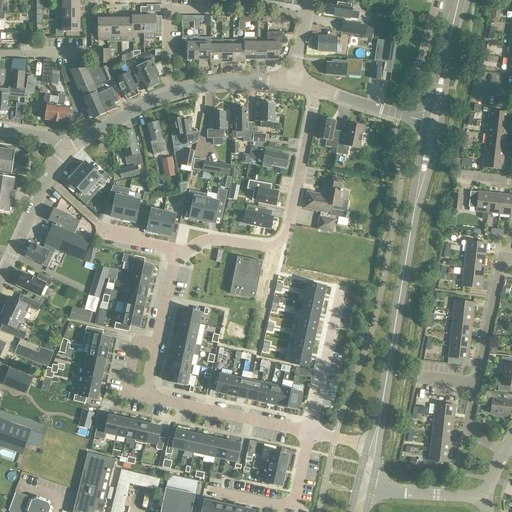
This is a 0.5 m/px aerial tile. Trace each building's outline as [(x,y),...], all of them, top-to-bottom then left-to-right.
[(62,0),(62,9),(80,9),(79,0),(62,0)] [(336,3),(336,4),(334,5),(333,9),(335,10),(334,16),(358,19),(359,12),(351,11),(352,6),(336,3)] [(388,9),(368,5),(366,12),(386,16),(388,9)] [(141,16),(132,16),(133,36),(133,34),(144,34),(144,7),(141,7),(141,16)] [(156,19),(156,16),(147,16),(147,7),(144,7),(144,34),(155,34),(155,38),(162,38),(161,19),(156,19)] [(62,9),(62,20),(80,20),(80,9),(62,9)] [(110,36),(109,16),(98,16),(98,36),(98,40),(110,40),(110,36)] [(121,36),(121,16),(109,16),(110,36),(121,36)] [(133,36),(132,16),(121,16),(121,36),(133,36)] [(199,22),(199,16),(194,16),(194,17),(182,17),(182,27),(189,27),(188,22),(194,22),(194,28),(199,28),(199,22)] [(63,35),(63,32),(80,32),(80,20),(62,20),(62,25),(56,25),(56,35),(63,35)] [(341,32),(364,36),(366,26),(343,23),(341,32)] [(347,36),(347,45),(369,45),(369,37),(347,36)] [(279,49),(282,49),(282,37),(267,37),(267,43),(267,60),(279,60),(279,49)] [(341,53),(341,46),(336,46),(337,38),(319,37),(318,52),(336,53),(336,52),(341,53)] [(187,60),(199,60),(199,43),(199,38),(182,38),(182,43),(187,43),(187,60)] [(210,63),(210,43),(210,38),(199,38),(199,43),(199,60),(210,60),(210,63)] [(222,45),(222,41),(211,41),(210,38),(210,43),(210,63),(222,63),(222,45)] [(244,38),(244,43),(244,63),(245,63),(245,60),(256,60),(256,43),(256,38),(244,38)] [(222,63),(233,63),(233,45),(233,41),(222,41),(222,45),(222,63)] [(233,41),(233,45),(233,63),(244,63),(244,43),(241,43),(241,41),(233,41)] [(396,42),(386,41),(383,59),(393,61),(396,42)] [(256,43),(256,60),(267,60),(267,43),(256,43)] [(110,63),(111,63),(110,57),(110,52),(109,52),(109,50),(96,51),(97,64),(110,63)] [(326,75),(345,77),(345,75),(349,76),(349,72),(356,72),(356,68),(361,68),(362,61),(347,59),(347,62),(335,60),(334,63),(327,63),(326,75)] [(501,68),(500,75),(511,76),(511,59),(508,59),(507,69),(501,68)] [(152,61),(143,65),(153,87),(160,84),(156,75),(158,74),(152,61)] [(129,73),(124,63),(119,66),(123,76),(129,73)] [(13,71),(12,71),(11,89),(23,90),(24,74),(25,65),(13,64),(13,71)] [(139,83),(142,82),(146,91),(153,87),(143,65),(133,70),(139,83)] [(87,68),(94,87),(113,79),(107,66),(100,69),(99,67),(93,68),(87,70),(87,68)] [(380,80),(381,68),(373,67),(372,79),(380,80)] [(65,84),(74,80),(79,91),(81,90),(85,98),(84,98),(85,100),(84,102),(86,106),(87,106),(89,110),(87,111),(90,118),(93,118),(105,114),(105,113),(95,89),(94,87),(87,68),(61,71),(65,84)] [(41,82),(51,84),(52,74),(43,72),(41,82)] [(116,79),(127,101),(140,94),(129,73),(123,76),(116,79)] [(59,75),(52,74),(51,84),(58,85),(59,75)] [(0,111),(7,111),(8,90),(0,89),(0,111)] [(98,95),(95,89),(105,113),(116,109),(114,104),(118,102),(116,96),(115,97),(112,89),(98,95)] [(58,105),(59,97),(59,94),(58,94),(58,97),(45,95),(44,104),(40,103),(39,113),(46,114),(45,120),(56,122),(59,106),(58,105)] [(69,107),(64,107),(65,95),(59,94),(59,97),(58,105),(59,106),(56,122),(67,123),(69,107)] [(275,115),(274,115),(274,105),(269,105),(268,104),(264,104),(263,105),(261,105),(261,122),(261,127),(273,128),(273,122),(275,122),(275,115)] [(236,131),(232,131),(232,138),(243,138),(243,142),(251,142),(253,123),(247,123),(247,110),(236,110),(236,131)] [(488,122),(508,124),(509,113),(489,111),(488,122)] [(225,113),(219,114),(219,112),(215,112),(214,114),(213,114),(213,130),(207,130),(207,139),(224,138),(224,130),(228,130),(227,123),(226,123),(225,113)] [(184,121),(183,118),(171,120),(173,136),(174,136),(176,144),(183,143),(192,142),(191,133),(192,133),(190,120),(184,121)] [(338,141),(339,135),(333,134),(336,121),(322,119),(318,138),(326,140),(325,146),(337,148),(338,141)] [(154,155),(165,152),(162,139),(163,139),(159,122),(146,125),(150,142),(154,155)] [(506,136),(508,124),(488,122),(486,133),(506,136)] [(349,147),(360,149),(364,127),(348,124),(345,142),(338,141),(337,148),(336,153),(347,156),(349,147)] [(127,165),(136,163),(137,165),(119,170),(122,179),(139,174),(137,166),(143,165),(140,154),(140,153),(135,137),(134,137),(132,131),(131,131),(131,129),(120,133),(120,134),(121,140),(121,141),(127,165)] [(505,147),(506,136),(486,133),(485,145),(505,147)] [(265,135),(253,134),(253,142),(264,143),(265,135)] [(504,159),(505,147),(485,145),(484,156),(504,159)] [(0,147),(0,172),(12,174),(16,151),(0,147)] [(251,147),(249,159),(255,160),(258,149),(251,147)] [(192,163),(195,152),(185,149),(182,161),(192,163)] [(288,156),(261,150),(258,162),(262,163),(262,164),(263,164),(262,167),(271,169),(272,165),(285,167),(286,166),(287,165),(288,162),(287,161),(288,156)] [(504,159),(484,156),(482,168),(502,170),(504,159)] [(162,160),(164,171),(173,170),(171,158),(162,160)] [(76,171),(93,187),(98,181),(102,185),(106,181),(85,162),(81,167),(81,166),(76,171)] [(224,165),(204,162),(203,170),(223,174),(224,165)] [(72,176),(69,181),(80,191),(76,195),(81,200),(93,187),(76,171),(72,176)] [(0,211),(10,213),(16,178),(0,175),(0,211)] [(268,184),(249,180),(247,189),(254,190),(253,196),(257,197),(256,201),(275,205),(278,192),(269,190),(267,188),(268,185),(268,184)] [(324,196),(307,192),(304,208),(331,213),(332,205),(344,208),(347,192),(342,191),(342,190),(340,190),(342,184),(326,181),(324,188),(326,189),(324,196)] [(206,199),(194,197),(189,218),(195,220),(201,222),(208,191),(206,199)] [(218,202),(207,199),(208,192),(208,191),(201,222),(208,223),(208,222),(214,224),(218,202)] [(471,191),(469,207),(476,208),(476,211),(483,212),(482,219),(486,220),(487,219),(487,213),(490,192),(478,191),(478,192),(471,192),(471,191)] [(499,214),(501,194),(490,192),(487,213),(499,214)] [(128,198),(123,220),(130,222),(130,221),(135,222),(141,195),(136,194),(135,200),(128,198)] [(510,215),(511,198),(511,195),(501,194),(499,214),(510,215)] [(452,195),(451,209),(462,210),(463,196),(452,195)] [(128,198),(116,196),(111,217),(117,218),(117,219),(123,220),(128,198)] [(234,202),(228,201),(226,209),(233,210),(234,202)] [(262,209),(247,206),(243,224),(270,230),(273,217),(261,215),(262,209)] [(50,217),(49,220),(63,225),(64,222),(73,226),(75,222),(71,220),(72,218),(67,215),(68,215),(54,209),(52,212),(51,212),(49,216),(50,217)] [(147,232),(152,233),(159,235),(164,212),(151,210),(147,232)] [(159,235),(165,236),(171,237),(176,215),(164,212),(159,235)] [(317,229),(332,232),(333,226),(319,223),(317,229)] [(89,241),(53,225),(45,244),(81,260),(89,241)] [(465,252),(485,254),(487,243),(467,241),(465,252)] [(47,267),(53,254),(48,252),(48,251),(31,244),(26,256),(43,263),(42,265),(47,267)] [(484,266),(485,254),(465,252),(464,264),(484,266)] [(237,257),(230,293),(255,299),(262,262),(237,257)] [(153,266),(135,262),(133,272),(150,276),(153,266)] [(463,275),(483,277),(484,266),(464,264),(463,275)] [(109,269),(98,265),(89,295),(94,297),(99,299),(105,279),(109,269)] [(131,283),(148,287),(150,276),(133,272),(131,283)] [(39,274),(37,279),(36,279),(37,279),(30,276),(23,273),(17,285),(40,296),(46,284),(49,286),(52,280),(39,274)] [(482,289),(483,277),(463,275),(462,287),(482,289)] [(128,293),(146,297),(148,287),(131,283),(128,293)] [(323,298),(325,287),(308,284),(306,294),(323,298)] [(143,307),(146,297),(128,293),(126,303),(124,303),(143,307)] [(323,298),(306,294),(304,304),(321,308),(323,298)] [(5,301),(2,308),(23,318),(29,307),(37,311),(40,304),(39,303),(25,297),(22,303),(9,297),(7,302),(5,301)] [(95,313),(99,299),(94,297),(91,312),(95,313)] [(453,312),(473,314),(475,302),(454,300),(453,312)] [(124,314),(141,318),(143,307),(124,303),(122,313),(124,314)] [(321,308),(304,304),(301,314),(319,318),(321,308)] [(0,311),(0,315),(0,316),(0,321),(11,326),(7,334),(20,339),(23,340),(26,333),(18,329),(23,318),(2,308),(0,311)] [(75,319),(89,323),(91,314),(78,310),(75,319)] [(202,313),(184,310),(182,320),(199,324),(202,313)] [(472,325),(473,314),(453,312),(452,323),(472,325)] [(122,324),(139,328),(141,318),(124,314),(122,324)] [(299,324),(317,327),(319,318),(301,314),(299,324)] [(199,324),(182,320),(180,330),(197,334),(199,324)] [(471,337),(472,325),(452,323),(451,335),(471,337)] [(299,324),(297,333),(315,337),(317,327),(299,324)] [(104,330),(88,327),(87,333),(93,334),(103,336),(104,330)] [(197,334),(180,330),(178,340),(195,344),(197,334)] [(312,347),(315,337),(297,333),(295,343),(312,347)] [(103,336),(93,334),(91,344),(108,348),(110,338),(103,336)] [(469,348),(471,337),(451,335),(449,346),(469,348)] [(48,367),(54,352),(41,347),(23,340),(20,339),(18,345),(14,354),(48,367)] [(0,357),(4,360),(10,346),(5,344),(6,344),(0,340),(0,357)] [(178,340),(177,342),(175,350),(193,354),(195,344),(178,340)] [(295,343),(293,353),(310,357),(312,347),(295,343)] [(108,348),(91,344),(88,354),(86,354),(106,359),(108,348)] [(447,363),(461,365),(462,359),(468,360),(469,348),(449,346),(447,363)] [(193,354),(175,350),(173,360),(191,364),(193,354)] [(293,353),(291,363),(308,367),(310,357),(293,353)] [(86,354),(84,364),(86,365),(103,369),(106,359),(86,354)] [(505,364),(504,375),(511,376),(511,358),(502,357),(501,364),(505,364)] [(191,364),(173,360),(171,371),(191,375),(192,375),(194,365),(191,364)] [(84,376),(101,379),(103,369),(86,365),(84,376)] [(295,374),(312,378),(313,372),(296,368),(295,374)] [(10,369),(4,384),(26,394),(32,378),(10,369)] [(191,375),(171,371),(168,382),(188,386),(191,375)] [(216,392),(227,395),(230,377),(220,375),(216,392)] [(499,384),(498,391),(510,392),(511,386),(511,376),(504,375),(503,385),(499,384)] [(79,385),(99,390),(101,379),(84,376),(82,386),(79,385)] [(240,379),(230,377),(227,395),(237,397),(241,379),(240,379)] [(241,379),(237,397),(247,399),(251,382),(252,379),(241,377),(240,379),(241,379)] [(257,401),(267,403),(271,386),(272,384),(261,381),(260,384),(261,384),(257,401)] [(247,399),(257,401),(261,384),(260,384),(251,382),(247,399)] [(79,385),(77,396),(75,395),(74,401),(85,404),(87,398),(97,400),(99,390),(79,385)] [(281,388),(271,386),(267,403),(278,406),(281,388)] [(292,391),(281,388),(278,406),(288,408),(292,391)] [(292,391),(288,408),(299,410),(302,393),(292,391)] [(508,419),(509,419),(511,400),(497,399),(498,393),(486,391),(485,399),(492,400),(491,413),(503,415),(503,416),(509,417),(508,419)] [(434,415),(454,417),(456,406),(435,403),(434,415)] [(454,417),(434,415),(433,426),(453,429),(454,417)] [(115,435),(119,418),(109,416),(105,433),(115,435)] [(119,418),(115,435),(126,438),(130,420),(119,418)] [(29,430),(0,420),(0,447),(22,455),(26,444),(38,448),(42,435),(29,430)] [(136,440),(135,442),(136,442),(140,422),(130,420),(126,438),(136,440)] [(140,422),(136,442),(146,444),(147,442),(151,425),(140,422)] [(156,449),(162,450),(165,438),(159,437),(161,427),(151,425),(147,442),(157,444),(156,449)] [(453,429),(433,426),(431,438),(452,440),(453,429)] [(187,433),(176,431),(172,448),(184,450),(187,433)] [(184,450),(193,453),(197,435),(187,433),(184,450)] [(193,453),(204,455),(208,438),(197,435),(193,453)] [(204,455),(214,457),(218,440),(208,438),(204,455)] [(452,440),(431,438),(430,449),(450,452),(452,440)] [(214,457),(225,459),(229,442),(218,440),(214,457)] [(236,462),(240,445),(229,442),(225,459),(236,462)] [(450,452),(430,449),(428,460),(449,463),(450,452)] [(271,451),(269,462),(286,466),(289,455),(271,451)] [(93,511),(94,511),(99,511),(101,511),(115,460),(87,453),(84,466),(72,511),(93,511)] [(267,461),(264,472),(284,476),(286,466),(269,462),(267,461)] [(210,478),(221,480),(222,474),(211,472),(210,478)] [(282,487),(284,476),(264,472),(262,483),(282,487)] [(191,511),(195,494),(166,488),(160,511),(191,511)] [(51,511),(52,509),(49,501),(37,496),(29,500),(27,496),(15,492),(8,511),(9,511),(51,511)] [(212,511),(215,503),(204,500),(201,511),(212,511)] [(223,511),(225,505),(215,503),(212,511),(223,511)]
